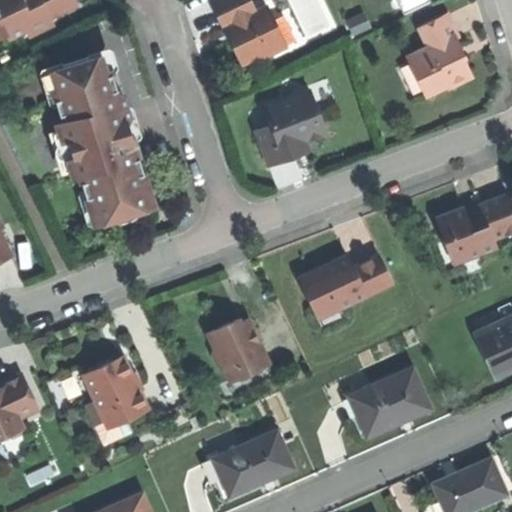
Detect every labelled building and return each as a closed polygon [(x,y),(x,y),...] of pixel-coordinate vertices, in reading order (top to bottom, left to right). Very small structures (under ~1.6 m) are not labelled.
[(0,0),(0,34),(8,31),(11,36),(28,28),(31,34),(53,24),(49,16),(76,4),(74,0),(0,0)] [(213,0),(212,1),(224,27),(228,25),(235,41),(231,43),(242,64),(263,54),(265,58),(287,47),(268,6),(256,11),(251,0),(213,0)] [(397,0),(405,14),(431,1),(430,0),(397,0)] [(446,15),(419,28),(428,46),(408,56),(426,95),(447,85),(448,88),(472,77),(462,56),(458,58),(455,51),(462,48),(455,35),(446,15)] [(227,34),(231,43),(235,41),(228,25),(224,27),(227,34)] [(93,57),(59,68),(65,84),(53,88),(63,120),(57,126),(61,140),(69,137),(75,156),(68,158),(72,172),(80,175),(90,207),(102,203),(107,219),(142,208),(140,200),(151,197),(134,144),(126,121),(132,119),(124,95),(117,93),(107,61),(95,65),(93,57)] [(255,131),(268,165),(294,155),(291,146),(304,140),(325,133),(309,90),(303,92),(295,87),(292,97),(265,107),(271,125),(255,131)] [(308,150),(304,140),(291,146),(294,155),(300,153),(308,150)] [(436,217),(452,263),(496,247),(493,239),(511,231),(511,204),(508,194),(478,205),(481,214),(474,216),(468,219),(464,207),(436,217)] [(0,261),(12,256),(0,232),(0,227),(3,226),(0,219),(0,261)] [(337,260),(330,263),(333,270),(350,262),(347,255),(337,260)] [(298,277),(311,305),(332,296),(337,308),(391,284),(378,256),(352,268),(350,262),(333,270),(330,263),(298,277)] [(317,317),(337,308),(332,296),(311,305),(317,317)] [(221,325),(208,331),(215,346),(212,352),(218,364),(224,366),(231,380),(268,361),(247,318),(239,321),(237,317),(221,325)] [(511,317),(477,334),(497,377),(511,369),(511,317)] [(83,373),(107,425),(125,416),(147,406),(123,355),(102,365),(83,373)] [(351,396),(368,436),(399,423),(431,409),(414,369),(351,396)] [(0,435),(7,433),(12,435),(19,432),(22,425),(17,415),(37,406),(22,373),(0,383),(0,435)] [(132,431),(125,416),(107,425),(96,430),(103,445),(132,431)] [(213,458),(230,496),(263,482),(295,469),(278,430),(213,458)] [(434,484),(447,511),(466,511),(507,494),(491,459),(461,472),(434,484)] [(98,511),(151,511),(143,493),(98,511)]
